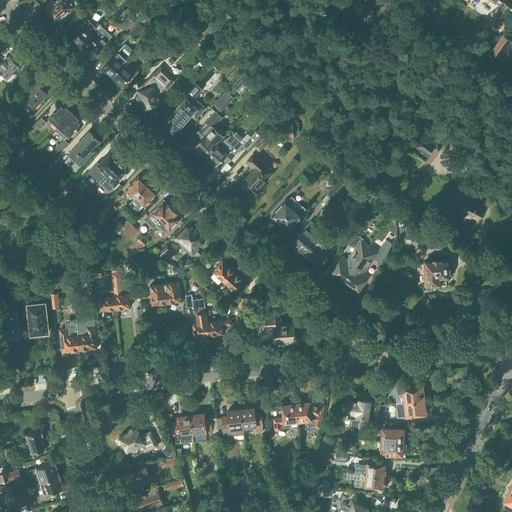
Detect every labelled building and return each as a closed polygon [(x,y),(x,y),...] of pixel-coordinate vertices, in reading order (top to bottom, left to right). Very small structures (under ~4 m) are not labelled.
[(58,0),(55,3),(53,1),(47,6),(59,21),(81,3),(77,0),(58,0)] [(494,13),(493,12),(487,19),(500,29),(510,16),(498,7),(494,13)] [(435,25),(441,17),(436,13),(430,22),(435,25)] [(73,29),(78,33),(73,39),(82,48),(98,30),(99,29),(102,26),(99,23),(96,27),(85,16),(73,29)] [(207,20),(193,35),(201,42),(204,38),(205,38),(206,37),(206,36),(210,32),(211,33),(216,28),(207,20)] [(135,38),(145,27),(139,22),(129,33),(135,38)] [(99,29),(98,30),(82,48),(92,57),(112,35),(102,27),(103,26),(102,26),(99,29)] [(511,41),(503,35),(491,52),(500,58),(511,41)] [(120,49),(103,67),(113,76),(116,72),(128,59),(135,52),(126,44),(120,50),(120,49)] [(162,59),(170,55),(166,46),(152,52),(155,59),(161,57),(162,59)] [(0,74),(2,72),(2,73),(1,74),(5,78),(6,77),(7,78),(20,66),(10,55),(0,64),(0,74)] [(114,77),(112,80),(118,86),(121,84),(122,85),(128,79),(130,81),(137,72),(140,69),(137,67),(128,59),(116,72),(113,76),(114,77)] [(139,94),(137,96),(138,99),(141,100),(144,109),(161,104),(160,98),(158,93),(173,77),(161,66),(138,91),(139,94)] [(218,96),(228,85),(222,80),(212,91),(218,96)] [(18,100),(24,106),(28,101),(34,107),(48,93),(37,83),(32,88),(31,87),(18,100)] [(205,107),(195,98),(202,89),(195,83),(187,92),(191,95),(187,100),(186,99),(181,104),(179,102),(173,109),(175,111),(170,116),(168,118),(169,119),(164,123),(167,126),(166,126),(172,131),(172,130),(175,132),(191,114),(196,118),(205,107)] [(222,111),(234,98),(227,91),(214,104),(222,111)] [(49,118),(58,127),(55,130),(55,131),(72,113),(66,107),(65,109),(62,106),(55,113),(54,112),(49,118)] [(195,145),(200,149),(199,150),(206,156),(221,139),(221,140),(225,135),(215,127),(224,117),(217,111),(196,134),(201,139),(195,145)] [(57,145),(57,146),(55,148),(58,151),(61,149),(62,151),(69,143),(65,140),(69,135),(69,136),(74,131),(73,130),(79,123),(76,120),(78,118),(72,113),(55,131),(64,139),(57,145)] [(42,117),(35,125),(41,130),(47,122),(42,117)] [(293,122),(293,120),(283,120),(284,139),(295,139),(294,135),(299,135),(299,122),(293,122)] [(206,156),(212,161),(213,161),(217,165),(223,159),(228,163),(236,153),(243,146),(248,150),(261,135),(256,130),(250,137),(247,135),(244,138),(237,131),(231,135),(222,141),(221,140),(221,139),(206,156)] [(83,158),(99,140),(90,131),(73,149),(83,158)] [(18,132),(0,151),(0,156),(3,159),(23,137),(18,132)] [(266,134),(253,145),(259,152),(272,141),(266,134)] [(405,148),(413,154),(412,155),(423,163),(434,149),(423,140),(422,141),(414,135),(405,148)] [(316,161),(322,166),(327,161),(329,162),(332,158),(330,157),(332,155),(325,150),(316,161)] [(102,170),(106,174),(120,159),(121,158),(116,154),(115,155),(111,151),(94,169),(99,174),(102,170)] [(242,182),(248,187),(246,189),(254,197),(261,190),(259,188),(266,180),(268,178),(269,179),(276,171),(273,169),(256,153),(247,162),(254,169),(242,182)] [(99,181),(109,191),(119,181),(118,180),(129,168),(120,159),(106,174),(99,181)] [(57,160),(46,173),(51,177),(62,165),(57,160)] [(139,176),(126,190),(135,198),(147,184),(139,176)] [(332,198),(345,183),(340,179),(327,194),(332,198)] [(135,198),(129,204),(137,212),(139,211),(157,193),(147,184),(135,198)] [(448,207),(461,213),(462,213),(478,220),(486,205),(474,199),(476,194),(462,187),(458,194),(464,197),(460,205),(451,200),(448,207)] [(100,215),(102,217),(104,216),(107,219),(118,208),(114,205),(122,197),(117,192),(108,201),(110,203),(101,213),(102,213),(100,215)] [(288,201),(287,200),(273,215),(289,230),(303,214),(302,214),(306,209),(303,205),(302,206),(295,200),(296,199),(292,196),(288,201)] [(100,200),(85,215),(90,220),(104,205),(100,200)] [(163,201),(148,216),(145,220),(154,229),(156,226),(173,208),(167,203),(166,203),(163,201)] [(364,225),(376,211),(371,207),(359,220),(364,225)] [(161,232),(162,232),(163,232),(164,232),(165,232),(168,230),(169,231),(181,218),(178,215),(179,214),(173,208),(156,226),(161,232)] [(124,235),(134,225),(128,220),(119,230),(124,235)] [(306,229),(293,244),(304,254),(313,244),(319,238),(324,233),(311,221),(304,228),(306,229)] [(406,226),(400,226),(400,235),(406,235),(406,237),(417,237),(417,224),(406,225),(406,226)] [(134,225),(124,235),(129,239),(138,229),(134,225)] [(204,237),(192,226),(179,241),(190,252),(195,247),(197,248),(203,242),(201,241),(204,237)] [(347,258),(344,256),(333,272),(346,281),(370,245),(364,241),(365,239),(357,234),(348,244),(354,248),(347,258)] [(145,239),(142,236),(130,248),(133,251),(141,243),(145,239)] [(319,238),(313,244),(304,254),(316,265),(331,249),(319,238)] [(378,251),(370,245),(346,281),(359,290),(370,274),(366,271),(374,259),(381,264),(393,244),(386,239),(378,251)] [(145,246),(141,243),(133,251),(137,255),(145,246)] [(173,248),(167,243),(157,254),(161,259),(165,255),(166,255),(173,248)] [(93,253),(101,260),(108,253),(100,245),(93,253)] [(216,267),(217,268),(213,272),(225,282),(235,272),(222,260),(216,267)] [(449,277),(449,260),(425,261),(426,285),(447,285),(447,277),(449,277)] [(114,295),(115,295),(117,309),(132,307),(131,299),(140,298),(140,291),(122,293),(120,271),(112,272),(114,289),(114,295)] [(248,284),(235,272),(225,282),(238,294),(240,291),(241,292),(248,284)] [(79,288),(92,286),(91,275),(83,276),(83,278),(78,278),(79,288)] [(27,281),(18,282),(20,297),(29,296),(27,281)] [(165,283),(167,303),(182,301),(180,281),(165,283)] [(140,291),(140,298),(151,297),(152,304),(167,303),(165,283),(150,285),(151,290),(140,291)] [(114,289),(99,291),(101,310),(117,309),(115,295),(114,295),(114,289)] [(197,314),(198,322),(193,323),(194,337),(209,335),(206,312),(205,298),(193,299),(192,289),(185,291),(187,307),(193,306),(194,314),(197,314)] [(51,294),(52,308),(60,308),(59,293),(51,294)] [(238,306),(244,309),(248,301),(242,298),(238,306)] [(28,305),(32,334),(40,333),(40,335),(46,334),(46,333),(48,332),(45,303),(28,305)] [(0,308),(0,315),(3,338),(10,337),(10,339),(18,338),(18,336),(19,336),(16,306),(0,308)] [(240,308),(236,318),(241,320),(245,310),(240,308)] [(240,323),(250,328),(256,314),(246,310),(240,323)] [(265,312),(266,332),(274,331),(274,343),(295,341),(294,336),(297,336),(297,330),(294,330),(294,324),(282,325),(282,315),(276,315),(276,311),(265,312)] [(208,321),(207,312),(206,312),(209,335),(224,333),(223,326),(232,325),(231,318),(223,319),(208,321)] [(87,326),(88,334),(78,335),(80,350),(97,348),(94,325),(87,326)] [(69,336),(68,328),(60,329),(63,352),(80,350),(78,335),(69,336)] [(423,386),(416,386),(415,383),(398,385),(397,386),(397,394),(400,395),(403,395),(404,402),(424,399),(424,398),(426,397),(425,394),(424,393),(423,386)] [(359,400),(359,402),(349,400),(347,412),(357,414),(356,419),(352,419),(351,428),(352,428),(351,437),(365,439),(370,430),(366,429),(369,416),(371,402),(366,401),(365,399),(362,399),(360,400),(359,400)] [(425,401),(424,399),(404,402),(405,416),(426,414),(425,406),(426,405),(426,402),(425,401)] [(306,421),(309,427),(314,427),(320,428),(323,415),(325,404),(311,402),(311,401),(297,402),(299,422),(306,421)] [(282,404),(283,417),(274,418),(275,431),(282,430),(282,428),(291,427),(290,423),(299,422),(297,402),(282,404)] [(242,409),(244,428),(257,427),(257,432),(262,432),(262,425),(261,413),(255,414),(255,408),(242,409)] [(222,428),(222,431),(223,431),(224,439),(233,438),(233,435),(244,434),(243,428),(244,428),(242,409),(228,410),(228,417),(223,417),(224,428),(222,428)] [(205,419),(205,413),(191,415),(194,442),(207,440),(207,436),(213,436),(211,418),(205,419)] [(180,437),(180,436),(193,435),(194,442),(191,415),(177,416),(178,422),(172,423),(174,438),(180,437)] [(374,417),(372,424),(385,424),(387,424),(387,416),(374,416),(374,417)] [(370,428),(382,429),(381,440),(403,442),(405,440),(405,436),(404,434),(404,429),(385,428),(385,424),(372,424),(370,428)] [(129,432),(120,436),(128,452),(132,450),(145,443),(144,443),(137,427),(135,429),(132,427),(130,428),(129,432)] [(26,434),(30,446),(28,446),(30,453),(45,448),(42,439),(45,438),(42,429),(26,434)] [(403,442),(381,440),(380,454),(402,455),(403,450),(404,448),(404,444),(403,442)] [(355,446),(339,444),(338,453),(354,454),(355,446)] [(15,459),(11,446),(3,449),(7,461),(15,459)] [(167,457),(175,453),(171,446),(163,450),(167,457)] [(177,457),(162,459),(163,467),(178,465),(177,457)] [(356,464),(355,472),(366,473),(387,476),(388,468),(386,468),(386,463),(376,462),(376,463),(368,462),(368,461),(367,461),(366,465),(356,464)] [(37,476),(38,477),(39,477),(40,482),(59,476),(55,462),(28,470),(29,476),(35,475),(36,476),(37,476)] [(126,473),(131,488),(136,486),(137,488),(151,483),(152,481),(151,476),(148,475),(148,473),(146,467),(126,473)] [(20,469),(7,473),(9,480),(22,477),(20,469)] [(387,476),(366,473),(355,472),(347,471),(347,478),(355,479),(354,485),(365,487),(374,488),(384,489),(385,483),(384,483),(384,478),(387,479),(387,476)] [(0,475),(2,483),(9,481),(7,473),(0,475)] [(40,482),(44,494),(45,494),(46,498),(56,494),(55,491),(63,488),(59,476),(40,482)] [(318,477),(308,476),(307,485),(331,488),(331,481),(318,479),(318,477)] [(164,492),(183,486),(180,479),(162,485),(164,492)] [(7,485),(0,486),(0,494),(9,493),(7,485)] [(158,488),(135,496),(135,498),(134,498),(137,508),(139,508),(139,510),(163,502),(158,488)] [(319,495),(331,496),(332,489),(319,488),(319,495)] [(28,496),(15,500),(18,507),(30,503),(28,496)] [(192,507),(189,499),(182,502),(184,509),(192,507)] [(339,508),(339,510),(338,511),(367,511),(369,509),(352,501),(351,500),(348,506),(346,505),(344,505),(342,506),(340,507),(339,508)]
